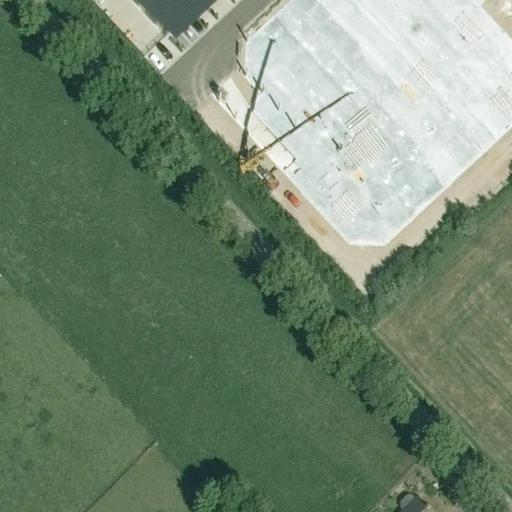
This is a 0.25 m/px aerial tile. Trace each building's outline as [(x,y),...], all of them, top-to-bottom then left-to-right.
[(129,0),(165,38),(205,0),(129,0)] [(278,115),(252,140),(350,245),(384,246),(511,126),(511,43),(480,9),(485,3),(482,0),(471,0),(425,44),(383,0),(366,0),(316,47),(262,97),(278,115)] [(366,0),(295,0),(283,12),(316,47),(366,0)] [(471,0),(383,0),(425,44),(471,0)] [(246,80),(262,97),(316,47),(283,12),(247,46),(246,80)] [(402,511),(424,511),(415,502),(415,503),(411,500),(407,499),(400,505),(400,510),(402,511)]
